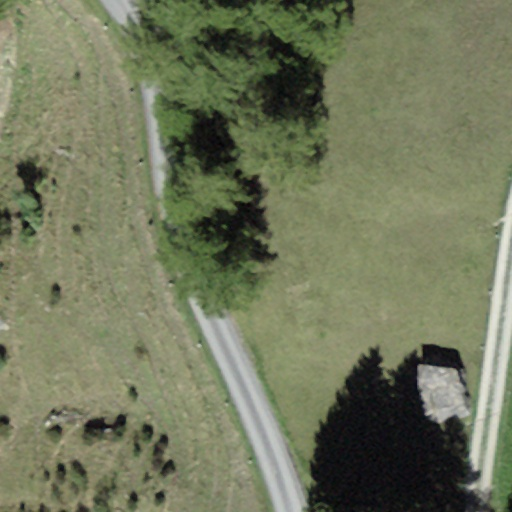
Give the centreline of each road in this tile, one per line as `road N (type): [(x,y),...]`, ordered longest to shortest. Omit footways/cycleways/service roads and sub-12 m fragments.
road 1 (unclassified): [(121,0),(144,41),(179,218),(269,430),(294,511)]
road 2 (track): [(511,289),(476,511)]
